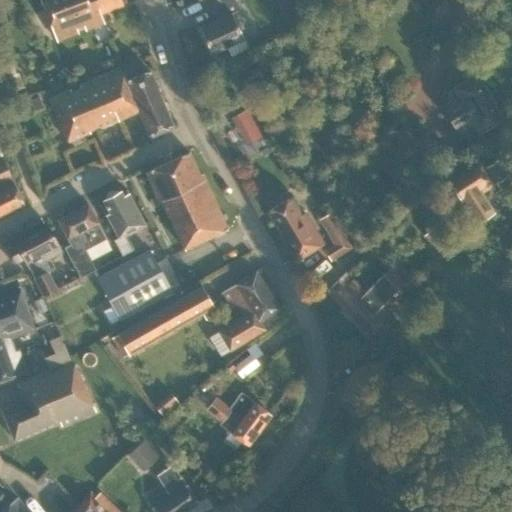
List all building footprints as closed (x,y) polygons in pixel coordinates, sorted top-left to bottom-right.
[(40,0),(58,41),(75,33),(79,32),(77,27),(83,24),(85,29),(103,21),(100,14),(122,4),(120,0),(40,0)] [(235,1),(234,0),(208,0),(217,20),(199,28),(210,53),(244,38),(228,4),(235,1)] [(17,73),(14,63),(5,66),(8,76),(17,73)] [(120,67),(99,76),(117,120),(136,112),(123,82),(126,81),(120,67)] [(123,82),(136,112),(146,135),(172,124),(149,71),(126,81),(123,82)] [(502,119),(475,73),(452,86),(461,101),(444,111),(454,127),(470,117),(479,132),(502,119)] [(99,76),(80,85),(81,87),(75,89),(92,131),(117,120),(99,76)] [(24,86),(22,78),(6,82),(8,90),(24,86)] [(72,91),(71,88),(49,98),(67,142),(92,131),(75,89),(72,91)] [(43,106),(39,95),(30,99),(34,110),(43,106)] [(259,136),(244,109),(230,116),(234,124),(240,121),(251,141),(259,136)] [(200,175),(189,152),(146,173),(156,195),(158,194),(183,249),(228,228),(202,173),(200,175)] [(509,172),(499,156),(483,167),(479,160),(448,181),(465,207),(474,222),(494,211),(481,190),(509,172)] [(0,215),(23,204),(2,159),(0,160),(0,215)] [(123,196),(120,190),(103,200),(109,213),(107,214),(119,237),(144,223),(128,194),(123,196)] [(300,215),(289,198),(267,211),(296,258),(322,242),(304,212),(300,215)] [(104,237),(87,203),(58,218),(70,243),(63,246),(79,277),(95,269),(89,258),(84,249),(106,239),(104,237)] [(352,247),(331,212),(318,219),(333,243),(324,249),(331,260),(352,247)] [(49,271),(50,270),(45,260),(61,251),(47,224),(15,242),(15,243),(8,247),(6,252),(11,261),(16,262),(24,258),(43,295),(57,287),(49,271)] [(456,250),(434,226),(424,235),(446,259),(456,250)] [(172,291),(149,248),(96,277),(119,320),(172,291)] [(388,315),(380,307),(409,278),(394,262),(365,292),(345,273),(327,291),(370,333),(388,315)] [(277,308),(256,271),(234,283),(234,284),(227,288),(221,292),(230,306),(236,303),(243,315),(217,330),(218,331),(209,336),(220,354),(229,349),(229,350),(266,329),(260,318),(277,308)] [(202,284),(118,332),(130,353),(172,330),(214,306),(202,284)] [(36,327),(21,285),(0,291),(0,378),(24,370),(17,349),(13,350),(8,336),(36,327)] [(96,309),(93,291),(74,295),(74,298),(56,302),(59,317),(96,309)] [(254,358),(262,352),(254,343),(247,348),(254,358)] [(259,364),(247,348),(230,362),(242,377),(259,364)] [(94,411),(72,359),(16,383),(23,400),(1,409),(13,439),(58,420),(61,425),(94,411)] [(269,414),(240,392),(229,407),(215,396),(206,408),(221,420),(220,423),(247,444),(269,414)] [(180,404),(171,393),(155,406),(163,416),(180,404)] [(162,451),(147,434),(127,453),(142,470),(162,451)] [(182,511),(197,503),(171,464),(155,475),(164,488),(148,499),(156,511),(182,511)] [(118,511),(100,493),(96,497),(95,497),(82,510),(78,506),(72,511),(118,511)] [(25,511),(14,499),(0,511),(25,511)]
